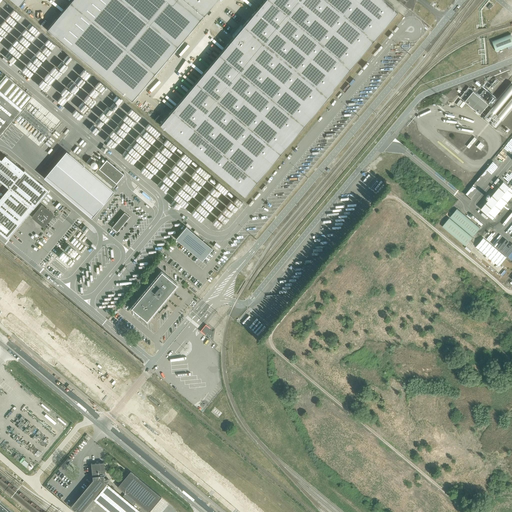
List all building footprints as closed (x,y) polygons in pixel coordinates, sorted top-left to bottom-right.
[(72,0),(47,30),(131,101),(202,17),(216,0),(72,0)] [(215,59),(160,125),(244,196),(326,98),(398,12),(383,0),(264,0),(241,28),(222,50),(214,58),(215,59)] [(511,37),(511,34),(492,41),(496,52),(511,45),(511,37)] [(0,134),(4,130),(8,125),(32,97),(5,74),(0,80),(0,134)] [(469,87),(460,98),(480,114),(489,104),(469,87)] [(114,192),(66,152),(44,178),(91,219),(114,192)] [(0,158),(0,181),(8,188),(9,188),(33,208),(49,190),(48,189),(24,169),(23,171),(4,156),(1,159),(0,158)] [(106,159),(95,171),(113,186),(124,174),(106,159)] [(511,188),(504,181),(480,209),(493,219),(511,196),(511,188)] [(8,188),(0,198),(0,214),(16,228),(33,208),(9,188),(8,188)] [(53,214),(42,204),(32,216),(43,226),(53,214)] [(480,228),(457,209),(450,217),(473,237),(480,228)] [(112,227),(117,232),(129,217),(124,212),(112,227)] [(0,214),(0,233),(7,239),(16,228),(0,214)] [(472,237),(449,218),(442,226),(465,246),(472,237)] [(202,260),(213,247),(186,226),(176,238),(202,260)] [(505,258),(482,239),(475,247),(498,267),(505,258)] [(163,301),(172,290),(174,287),(175,286),(176,285),(161,272),(160,273),(160,274),(159,275),(158,276),(157,278),(147,289),(146,290),(142,296),(137,301),(136,302),(132,307),(131,308),(146,321),(148,319),(152,314),(157,308),(162,303),(163,301)] [(206,326),(201,331),(211,339),(212,338),(213,332),(206,326)] [(107,483),(106,484),(106,483),(110,478),(104,479),(104,475),(105,475),(104,462),(99,463),(96,463),(91,463),(92,476),(93,476),(93,480),(92,480),(91,481),(72,504),(70,506),(76,511),(81,511),(82,511),(93,498),(93,499),(109,511),(137,511),(139,510),(107,483)] [(130,471),(117,487),(147,511),(148,511),(161,497),(130,471)]
